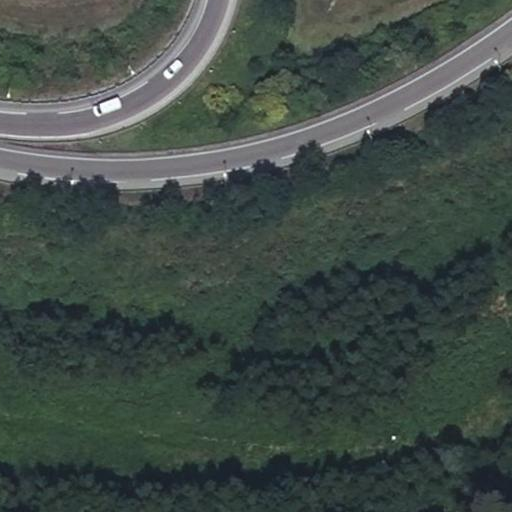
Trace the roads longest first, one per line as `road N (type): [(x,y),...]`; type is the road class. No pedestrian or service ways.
road 1 (track): [(511,233),(415,307),(313,361),(0,395)]
road 2 (trunk): [(0,157),(130,173),(332,136),(461,70),(511,33)]
road 3 (track): [(0,493),(216,505),(511,439)]
road 4 (trunk): [(217,0),(203,42),(179,76),(136,102),(85,122),(0,122)]
